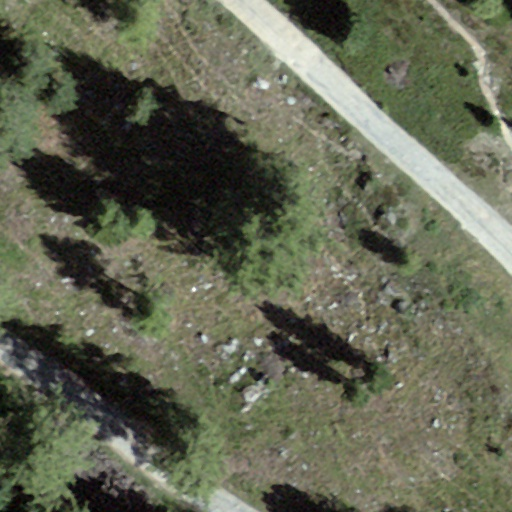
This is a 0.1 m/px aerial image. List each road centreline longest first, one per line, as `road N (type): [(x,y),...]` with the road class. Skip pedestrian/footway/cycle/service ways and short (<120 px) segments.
road 1 (track): [(241,0),(511,258)]
road 2 (track): [(222,511),(0,344)]
